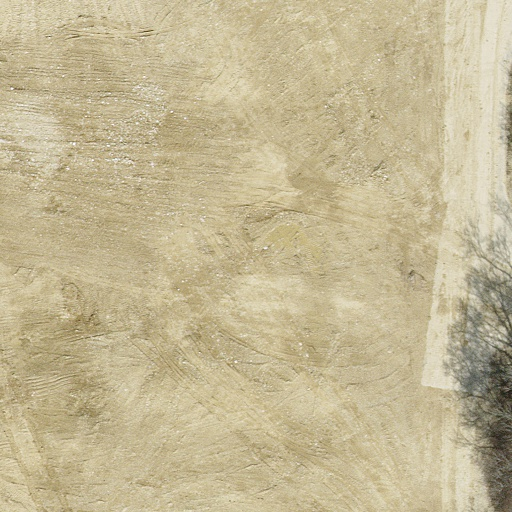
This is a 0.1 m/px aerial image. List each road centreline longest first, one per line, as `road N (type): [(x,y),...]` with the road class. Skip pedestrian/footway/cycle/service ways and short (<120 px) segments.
road 1 (track): [(177,0),(340,310),(447,429),(0,439)]
road 2 (track): [(17,0),(20,437)]
road 3 (track): [(466,280),(475,0)]
road 4 (track): [(466,280),(445,511)]
